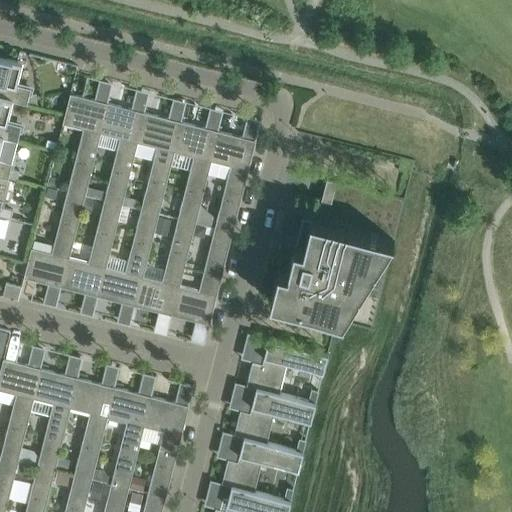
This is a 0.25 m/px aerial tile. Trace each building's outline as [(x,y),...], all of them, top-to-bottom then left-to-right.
[(22,62),(0,55),(0,96),(13,100),(27,104),(31,88),(17,84),(22,62)] [(85,194),(101,132),(100,132),(108,102),(71,93),(63,123),(82,127),(67,190),(85,194)] [(7,121),(13,100),(0,96),(0,135),(16,140),(15,141),(18,141),(22,125),(7,121)] [(124,193),(137,141),(144,111),(108,102),(100,132),(101,132),(120,137),(104,199),(122,204),(122,203),(124,193)] [(159,213),(174,151),(174,150),(181,121),(144,111),(137,141),(157,146),(141,208),(159,213)] [(200,203),(211,160),(218,130),(181,121),(174,150),(174,151),(194,156),(178,218),(196,222),(200,203)] [(233,232),(256,140),(218,130),(211,160),(231,165),(215,227),(233,232)] [(10,162),(15,141),(16,140),(0,135),(0,176),(17,180),(19,171),(10,169),(12,162),(10,162)] [(48,139),(46,148),(56,150),(58,141),(48,139)] [(279,269),(271,302),(284,305),(322,315),(326,316),(336,318),(337,318),(344,320),(372,327),(394,240),(406,196),(404,196),(389,192),(338,179),(328,176),(328,178),(325,189),(322,199),(330,201),(325,222),(312,219),(306,240),(308,240),(306,248),(295,246),(290,268),(291,268),(290,272),(279,269)] [(70,256),(85,194),(67,190),(51,252),(32,247),(24,277),(61,286),(69,256),(70,256)] [(139,197),(124,193),(122,203),(136,207),(139,197)] [(0,198),(0,215),(11,218),(13,210),(1,207),(3,199),(0,198)] [(106,265),(122,204),(104,199),(89,261),(70,256),(69,256),(61,286),(98,295),(106,265)] [(214,215),(200,203),(196,222),(211,226),(214,215)] [(143,275),(159,213),(141,208),(125,270),(106,265),(98,295),(135,305),(143,275)] [(179,284),(180,284),(196,222),(178,218),(162,280),(143,275),(135,305),(172,314),(179,284)] [(209,324),(233,232),(215,227),(199,289),(180,284),(179,284),(172,314),(209,324)] [(6,282),(2,296),(18,300),(22,286),(6,282)] [(324,372),(328,353),(269,338),(262,363),(253,361),(246,386),(256,388),(256,387),(279,393),(279,392),(287,363),(324,372)] [(0,454),(18,459),(21,446),(33,397),(40,367),(4,358),(0,372),(0,388),(15,393),(0,453),(0,454)] [(70,406),(77,377),(40,367),(33,397),(53,402),(39,458),(34,450),(21,446),(18,459),(37,464),(55,469),(70,407),(70,406)] [(94,468),(107,416),(114,386),(77,377),(70,406),(70,407),(90,411),(74,474),(92,478),(94,468)] [(129,487),(144,425),(151,395),(114,386),(107,416),(127,421),(111,483),(129,487)] [(316,402),(309,400),(279,392),(279,393),(256,387),(256,388),(250,412),(240,410),(234,434),(244,437),(244,436),(267,442),(267,441),(274,411),(311,421),(316,402)] [(311,389),(309,400),(316,402),(318,390),(311,389)] [(165,497),(189,405),(151,395),(144,425),(164,430),(148,492),(165,497)] [(304,451),(303,450),(296,449),(267,441),(267,442),(244,436),(244,437),(238,461),(228,459),(222,483),(231,486),(232,485),(255,491),(255,490),(262,460),(299,470),(304,451)] [(299,437),(296,449),(303,450),(306,439),(299,437)] [(4,511),(18,459),(0,454),(0,511),(4,511)] [(19,461),(16,472),(25,474),(27,463),(19,461)] [(44,511),(55,469),(37,464),(25,511),(44,511)] [(106,470),(94,468),(92,478),(106,482),(108,475),(106,470)] [(57,471),(55,482),(69,486),(72,474),(57,471)] [(83,511),(92,478),(74,474),(64,511),(83,511)] [(143,491),(146,478),(133,475),(130,487),(143,491)] [(94,480),(89,497),(100,500),(104,483),(94,480)] [(122,511),(129,487),(111,483),(103,511),(122,511)] [(288,511),(291,499),(284,498),(255,490),(255,491),(232,485),(231,486),(225,510),(216,507),(214,511),(249,511),(250,509),(261,511),(288,511)] [(287,486),(284,498),(291,499),(294,488),(287,486)] [(141,503),(143,493),(132,490),(130,501),(141,503)] [(161,511),(165,497),(148,492),(142,511),(161,511)]
